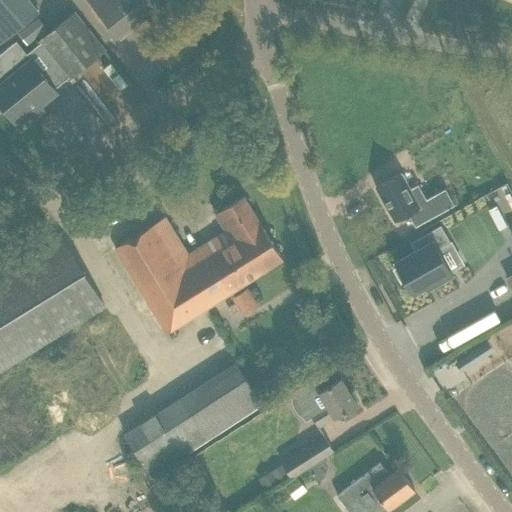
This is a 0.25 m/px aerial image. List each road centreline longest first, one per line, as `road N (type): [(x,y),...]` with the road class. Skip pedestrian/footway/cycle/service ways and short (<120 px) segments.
road 1 (tertiary): [(507,511),(400,369),(353,290),(317,206),(265,35)]
road 2 (residential): [(0,219),(265,35)]
road 3 (unclassified): [(265,35),(293,18),(446,53),(511,57)]
